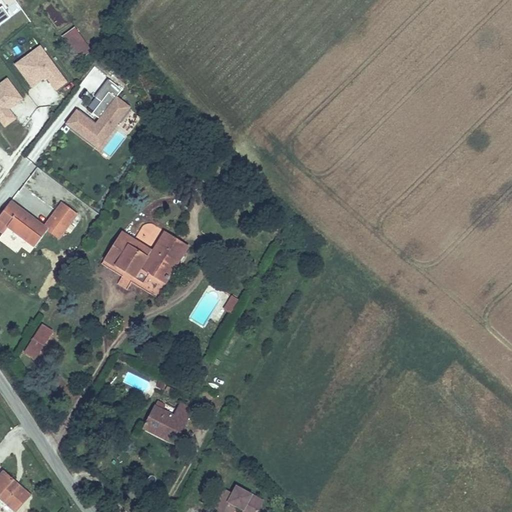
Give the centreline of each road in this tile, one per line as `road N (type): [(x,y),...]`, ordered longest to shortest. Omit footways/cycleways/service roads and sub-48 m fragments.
road 1 (unknown): [(0,201),(99,71)]
road 2 (tertiary): [(0,379),(90,511)]
